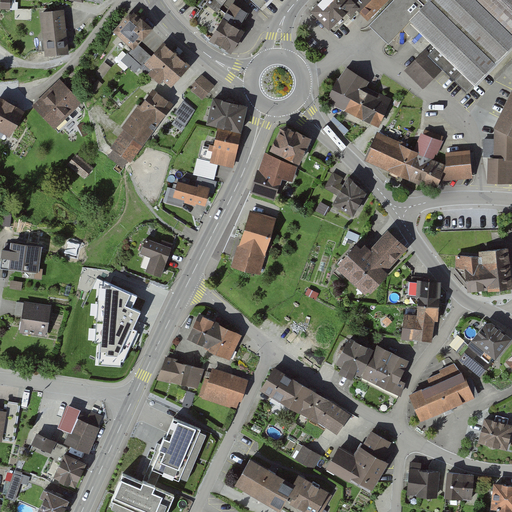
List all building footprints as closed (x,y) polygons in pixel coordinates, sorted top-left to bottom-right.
[(10,0),(1,0),(1,9),(10,10),(10,0)] [(226,0),(208,0),(207,3),(218,11),(226,0)] [(471,97),(511,55),(511,0),(320,0),(313,8),(339,33),(361,11),(396,45),(409,32),(419,42),(414,47),(424,57),(408,72),(428,91),(446,72),(471,97)] [(249,13),(234,5),(215,40),(239,52),(249,31),(242,27),(249,13)] [(40,10),(45,53),(69,51),(64,8),(40,10)] [(134,10),(132,13),(129,10),(113,29),(134,47),(138,43),(152,26),(134,10)] [(172,86),(191,64),(164,40),(151,54),(144,62),(172,86)] [(145,49),(138,43),(134,47),(129,53),(142,64),(144,62),(151,54),(145,49)] [(142,64),(129,53),(122,60),(136,71),(142,64)] [(111,67),(105,62),(98,70),(104,75),(111,67)] [(373,82),(346,70),(331,104),(385,129),(398,102),(370,89),(373,82)] [(194,87),(191,90),(204,101),(217,86),(202,74),(192,85),(194,87)] [(103,84),(98,80),(87,91),(91,95),(103,84)] [(86,106),(64,83),(38,107),(61,130),(86,106)] [(131,160),(174,103),(153,88),(111,145),(114,147),(130,159),(131,160)] [(246,105),(216,97),(209,122),(239,130),(246,105)] [(25,114),(0,98),(0,130),(11,137),(25,114)] [(172,123),(182,131),(195,110),(184,100),(174,112),(178,115),(172,123)] [(511,105),(500,128),(500,138),(490,138),(489,157),(492,157),(493,182),(511,183),(511,105)] [(312,139),(282,124),(270,149),(299,164),(312,139)] [(239,132),(220,128),(219,130),(215,148),(202,146),(200,158),(218,162),(232,165),(239,132)] [(414,147),(378,131),(366,158),(436,188),(447,163),(434,158),(441,140),(421,131),(414,147)] [(130,159),(114,147),(108,155),(124,167),(130,159)] [(470,150),(445,152),(446,176),(471,175),(470,150)] [(85,178),(94,169),(79,154),(70,163),(85,178)] [(299,167),(266,155),(260,172),(258,171),(250,193),(277,203),(285,180),(293,183),(299,167)] [(216,170),(218,162),(200,158),(197,157),(193,174),(214,179),(216,170)] [(370,190),(348,178),(343,186),(340,184),(344,178),(333,173),(325,188),(338,195),(333,205),(355,217),(370,190)] [(210,188),(178,179),(175,189),(170,187),(165,203),(182,207),(184,199),(206,205),(210,188)] [(330,208),(321,203),(316,211),(325,217),(330,208)] [(280,220),(254,212),(238,268),(264,275),(280,220)] [(360,236),(349,231),(346,238),(357,242),(360,236)] [(365,247),(351,262),(354,264),(348,270),(375,295),(377,292),(381,295),(398,276),(394,273),(416,248),(397,231),(379,251),(373,246),(369,250),(365,247)] [(171,247),(147,238),(142,253),(151,256),(146,270),(160,275),(171,247)] [(15,252),(9,251),(8,259),(13,260),(12,268),(43,272),(46,247),(16,243),(15,252)] [(481,253),(458,253),(458,266),(470,266),(470,286),(511,285),(511,246),(481,246),(481,253)] [(105,284),(97,279),(67,346),(100,362),(121,365),(138,330),(132,327),(140,309),(132,306),(137,295),(106,280),(105,284)] [(442,284),(422,281),(417,319),(403,317),(400,337),(430,341),(432,322),(437,322),(442,284)] [(59,307),(31,303),(26,333),(54,337),(59,307)] [(230,357),(241,334),(200,314),(189,338),(230,357)] [(511,350),(511,334),(496,321),(476,346),(497,363),(502,356),(505,359),(511,350)] [(400,378),(409,360),(378,344),(376,349),(348,335),(335,361),(341,364),(339,368),(352,375),(355,371),(398,392),(404,381),(400,378)] [(497,369),(476,350),(468,359),(489,378),(497,369)] [(204,367),(166,357),(158,378),(198,386),(204,367)] [(436,389),(417,397),(428,422),(477,401),(460,362),(444,369),(446,374),(432,380),(436,389)] [(249,379),(213,367),(202,398),(233,408),(235,409),(239,400),(241,401),(249,379)] [(349,412),(275,367),(263,387),(337,432),(349,412)] [(9,412),(0,410),(0,440),(18,444),(25,404),(10,402),(9,412)] [(80,409),(68,404),(59,425),(71,430),(76,418),(80,409)] [(92,411),(87,422),(98,427),(103,416),(92,411)] [(163,440),(152,467),(179,478),(188,455),(201,426),(174,415),(170,423),(163,440)] [(511,422),(489,417),(483,445),(511,451),(511,422)] [(87,422),(76,418),(71,430),(66,443),(87,452),(98,427),(87,422)] [(391,440),(371,429),(356,455),(341,446),(328,467),(348,478),(350,475),(372,488),(388,460),(381,456),(391,440)] [(55,440),(37,432),(32,443),(50,451),(55,440)] [(321,455),(303,445),(295,459),(313,469),(321,455)] [(86,463),(63,452),(58,463),(51,460),(45,473),(75,487),(86,463)] [(293,483),(250,457),(235,481),(280,508),(290,492),(293,494),(289,501),(308,511),(320,511),(332,493),(299,474),(293,483)] [(431,465),(413,464),(411,494),(441,496),(442,473),(430,472),(431,465)] [(111,497),(145,511),(166,511),(174,494),(122,472),(111,497)] [(478,474),(453,472),(452,498),(476,500),(478,474)] [(25,476),(16,474),(10,498),(18,500),(25,476)] [(511,483),(494,482),(491,506),(511,508),(511,483)] [(63,511),(69,499),(44,488),(41,496),(44,497),(37,511),(63,511)]
